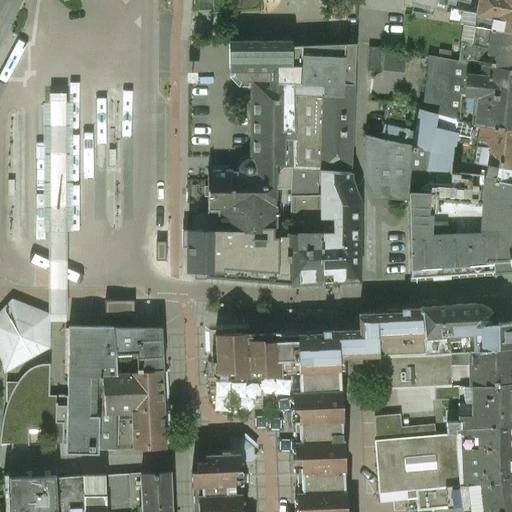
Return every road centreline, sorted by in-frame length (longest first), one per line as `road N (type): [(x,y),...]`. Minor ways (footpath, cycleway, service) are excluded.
road 1 (residential): [(176,290),(154,277),(150,0)]
road 2 (residential): [(408,296),(176,290)]
road 3 (residential): [(0,459),(181,461)]
road 4 (residential): [(181,461),(176,290)]
